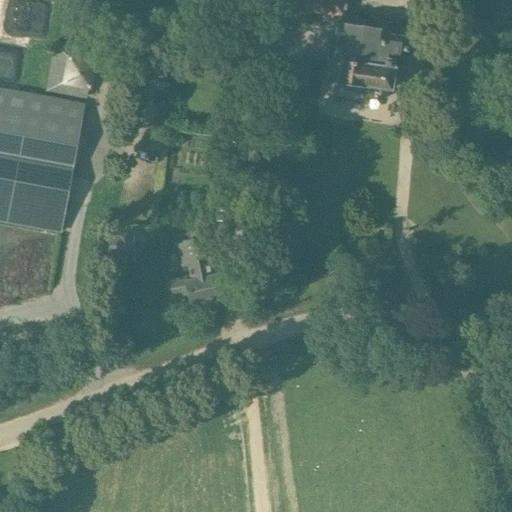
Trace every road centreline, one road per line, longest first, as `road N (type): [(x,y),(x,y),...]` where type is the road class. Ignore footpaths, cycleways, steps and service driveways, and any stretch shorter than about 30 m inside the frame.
road 1 (residential): [(0,418),(296,316),(417,312)]
road 2 (residential): [(507,511),(453,321),(417,312)]
